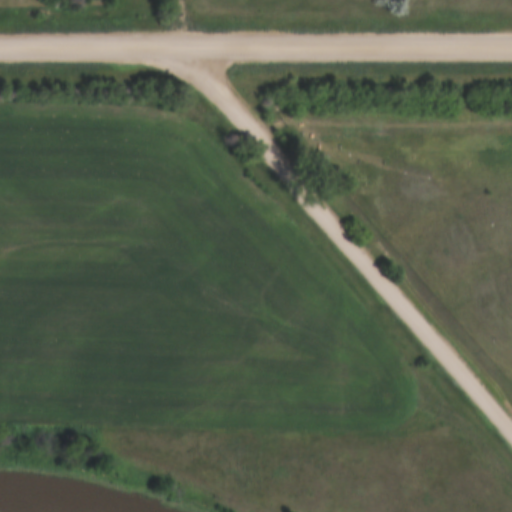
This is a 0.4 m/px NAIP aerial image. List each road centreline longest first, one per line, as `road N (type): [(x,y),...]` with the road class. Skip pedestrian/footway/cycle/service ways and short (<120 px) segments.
road 1 (tertiary): [(511,42),(0,44)]
road 2 (residential): [(511,430),(183,44)]
